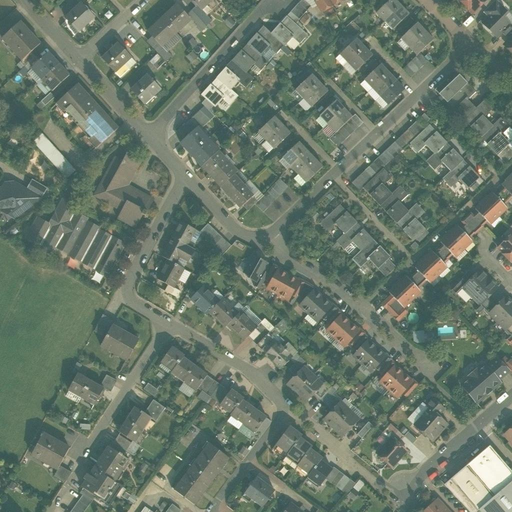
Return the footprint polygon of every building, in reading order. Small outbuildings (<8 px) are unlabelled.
[(211,0),(191,0),(197,6),(201,10),(211,0)] [(303,0),(301,0),(290,12),(299,20),(311,7),(303,0)] [(333,6),(328,0),(314,0),(317,5),(322,13),(322,12),(333,6)] [(395,0),(390,0),(376,14),(384,22),(401,6),(395,0)] [(469,0),(464,5),(468,10),(469,9),(473,14),(483,4),(487,0),(469,0)] [(487,0),(483,4),(487,9),(495,0),(487,0)] [(495,0),(487,9),(483,13),(489,18),(500,7),(501,7),(502,6),(496,0),(495,0)] [(66,4),(60,10),(65,14),(70,8),(66,4)] [(81,4),(65,19),(76,31),(93,16),(81,4)] [(186,15),(177,5),(162,19),(176,33),(190,20),(186,15)] [(322,13),(317,5),(312,7),(308,12),(318,21),(325,17),(322,12),(322,13)] [(201,10),(197,6),(192,11),(200,20),(204,24),(209,18),(201,10)] [(401,6),(384,22),(392,30),(409,15),(401,6)] [(489,18),(483,24),(496,37),(501,32),(509,24),(503,17),(507,13),(501,7),(500,7),(489,18)] [(200,20),(192,11),(186,15),(190,20),(195,25),(200,20)] [(299,20),(290,12),(286,17),(295,24),(299,20)] [(286,17),(271,34),(272,34),(272,35),(283,45),(283,46),(284,46),(292,38),(299,44),(307,36),(295,24),(286,17)] [(162,19),(147,32),(157,43),(161,47),(176,33),(162,19)] [(40,44),(19,22),(2,39),(9,46),(8,47),(15,54),(16,54),(22,61),(31,53),(40,44)] [(417,23),(400,39),(409,48),(425,32),(417,23)] [(511,26),(509,24),(501,32),(505,36),(509,32),(511,29),(511,26)] [(264,28),(258,35),(256,34),(247,44),(248,45),(249,45),(261,56),(269,47),(276,54),(283,46),(283,45),(272,35),(272,34),(271,34),(263,26),(262,27),(264,28)] [(425,32),(409,48),(417,56),(419,53),(433,40),(425,32)] [(356,39),(340,55),(348,63),(364,47),(356,39)] [(161,47),(157,43),(152,48),(165,62),(171,57),(166,52),(161,47)] [(130,57),(118,44),(102,59),(114,72),(115,72),(114,71),(122,63),(129,57),(130,58),(130,57)] [(247,44),(232,61),(233,62),(246,73),(253,65),(260,71),(268,62),(261,56),(249,45),(248,45),(247,44)] [(364,47),(348,63),(356,72),(372,56),(364,47)] [(31,53),(22,61),(20,62),(24,67),(35,57),(31,53)] [(417,56),(407,65),(415,74),(427,62),(419,53),(417,56)] [(39,62),(31,69),(32,70),(42,80),(58,64),(48,54),(39,62)] [(157,54),(149,62),(153,66),(161,58),(157,54)] [(35,57),(24,67),(29,72),(32,70),(31,69),(39,62),(35,57)] [(161,58),(153,66),(157,70),(165,62),(161,58)] [(232,61),(216,78),(218,79),(230,90),(231,90),(238,82),(245,88),(253,79),(246,73),(233,62),(232,61)] [(122,63),(114,71),(115,72),(120,78),(129,70),(122,63)] [(58,64),(42,80),(52,91),(69,76),(58,64)] [(381,65),(364,80),(372,89),(389,73),(381,65)] [(415,74),(407,65),(402,70),(410,78),(415,74)] [(320,83),(312,75),(312,74),(312,72),(312,71),(310,71),(309,72),(308,71),(298,80),(298,82),(301,85),(295,91),(303,99),(320,83)] [(389,73),(372,89),(380,97),(396,81),(389,73)] [(450,84),(439,94),(447,103),(467,84),(459,75),(450,84)] [(147,76),(131,91),(143,103),(159,88),(147,76)] [(230,90),(218,79),(216,78),(201,95),(205,99),(215,108),(215,107),(223,99),(230,105),(238,96),(231,90),(230,90)] [(445,80),(435,90),(439,94),(450,84),(445,80)] [(396,81),(380,97),(388,105),(404,90),(396,81)] [(320,83),(303,99),(311,108),(328,92),(320,83)] [(467,84),(447,103),(464,121),(465,120),(465,119),(476,109),(467,100),(476,92),(467,84)] [(77,85),(57,103),(64,112),(66,110),(79,124),(97,107),(77,85)] [(50,93),(41,102),(45,106),(54,98),(50,93)] [(215,108),(205,99),(201,104),(204,107),(211,113),(216,108),(215,107),(215,108)] [(336,100),(319,116),(327,125),(344,109),(336,100)] [(484,101),(476,109),(465,119),(465,120),(464,121),(481,138),(482,137),(493,126),(492,126),(484,117),(492,110),(484,101)] [(97,107),(79,124),(92,138),(90,139),(97,148),(118,129),(97,107)] [(211,113),(204,107),(200,111),(210,121),(215,116),(211,113)] [(344,109),(327,125),(335,133),(352,117),(344,109)] [(210,121),(200,111),(195,115),(206,125),(210,121)] [(429,120),(424,114),(420,118),(426,124),(429,120)] [(206,125),(195,115),(191,119),(199,127),(201,129),(206,125)] [(335,133),(329,139),(337,148),(363,123),(355,115),(352,117),(335,133)] [(274,117),(258,133),(266,141),(282,125),(274,117)] [(509,144),(500,135),(502,133),(509,127),(500,118),(492,126),(493,126),(482,137),(481,138),(505,164),(511,157),(511,150),(507,146),(509,144)] [(199,127),(191,119),(186,123),(194,131),(197,128),(199,127)] [(416,122),(352,183),(360,191),(383,169),(409,145),(424,130),(416,122)] [(194,131),(186,123),(178,131),(185,139),(194,131)] [(282,125),(266,141),(274,150),(290,134),(282,125)] [(424,130),(409,145),(417,153),(425,145),(434,154),(445,144),(447,143),(430,125),(424,130)] [(511,140),(511,130),(509,127),(502,133),(510,142),(511,140)] [(197,128),(194,131),(185,139),(180,143),(202,167),(201,167),(218,152),(219,151),(197,128)] [(58,152),(42,134),(33,142),(49,161),(58,152)] [(120,137),(114,142),(117,145),(122,140),(120,137)] [(299,142),(282,158),(290,167),(307,151),(299,142)] [(445,144),(434,154),(426,162),(434,171),(442,163),(450,171),(451,172),(462,161),(463,160),(447,143),(445,144)] [(307,151),(290,167),(298,175),(314,159),(307,151)] [(75,171),(58,152),(49,161),(66,179),(75,171)] [(238,172),(218,152),(201,167),(220,187),(220,188),(234,175),(238,172)] [(117,160),(109,173),(106,172),(93,196),(121,212),(117,219),(135,229),(142,215),(145,217),(152,203),(124,187),(133,171),(136,173),(142,162),(128,155),(129,154),(127,153),(122,162),(117,160)] [(314,159),(298,175),(306,183),(322,167),(314,159)] [(462,161),(451,172),(450,171),(442,179),(450,188),(458,180),(467,189),(480,178),(463,160),(462,161)] [(383,169),(363,189),(380,207),(381,205),(392,195),(391,194),(383,186),(391,178),(383,169)] [(511,174),(507,180),(508,181),(502,186),(511,196),(511,174)] [(234,175),(221,188),(230,198),(243,186),(234,175)] [(47,188),(32,179),(26,190),(40,199),(42,197),(47,188)] [(288,187),(279,179),(275,183),(283,191),(288,187)] [(16,184),(11,185),(10,183),(5,184),(5,185),(4,185),(0,191),(0,207),(17,217),(40,199),(26,190),(16,184)] [(275,183),(255,205),(263,213),(283,191),(275,183)] [(243,186),(230,198),(240,209),(243,206),(253,196),(252,195),(251,197),(246,192),(248,191),(243,186)] [(504,188),(495,196),(493,193),(484,202),(498,216),(506,208),(504,205),(511,197),(511,196),(502,186),(504,188)] [(400,187),(391,194),(392,195),(381,205),(380,207),(396,224),(398,223),(397,222),(408,212),(400,203),(408,195),(400,187)] [(253,196),(243,206),(248,211),(257,201),(253,196)] [(77,208),(63,200),(49,225),(48,227),(57,232),(65,219),(68,221),(73,212),(74,212),(77,208)] [(484,202),(475,210),(478,212),(473,216),(482,226),(487,222),(489,224),(498,216),(484,202)] [(416,204),(408,212),(397,222),(398,223),(396,224),(413,241),(425,230),(416,220),(424,213),(416,204)] [(357,223),(340,205),(319,224),(327,233),(336,225),(344,234),(355,224),(356,224),(357,223)] [(100,229),(85,221),(87,219),(74,212),(73,212),(68,221),(65,219),(57,232),(61,234),(54,247),(57,248),(68,254),(68,255),(107,276),(113,266),(115,266),(120,257),(118,256),(124,245),(99,231),(100,229)] [(473,216),(470,213),(466,218),(478,231),(483,227),(473,216)] [(26,239),(54,254),(57,248),(54,247),(61,234),(57,232),(48,227),(49,225),(37,218),(26,239)] [(478,231),(466,218),(462,222),(464,225),(473,234),(474,235),(478,231)] [(195,230),(181,222),(172,238),(187,246),(195,230)] [(373,240),(357,223),(356,224),(355,224),(344,234),(336,242),(344,250),(352,242),(361,251),(372,241),(373,240)] [(212,229),(207,224),(199,233),(204,238),(212,229)] [(464,225),(460,229),(458,226),(449,235),(463,249),(472,241),(469,238),(473,234),(464,225)] [(511,225),(503,235),(507,239),(511,233),(511,225)] [(212,229),(204,238),(209,242),(217,234),(212,229)] [(511,233),(507,239),(498,248),(502,253),(501,253),(506,258),(511,251),(511,233)] [(217,234),(209,242),(214,247),(222,238),(217,234)] [(449,235),(440,243),(443,245),(438,250),(439,250),(447,259),(452,255),(454,257),(463,249),(449,235)] [(187,246),(172,238),(162,257),(168,260),(174,264),(179,256),(188,261),(194,250),(187,246)] [(222,238),(214,247),(211,250),(215,254),(216,254),(227,242),(222,238)] [(390,258),(373,240),(372,241),(361,251),(352,259),(360,268),(369,260),(378,269),(388,260),(390,258)] [(227,242),(216,254),(220,258),(231,246),(227,242)] [(439,250),(435,254),(432,252),(424,260),(437,275),(446,266),(444,264),(448,260),(447,259),(439,250)] [(267,263),(253,256),(250,261),(249,260),(247,265),(248,265),(244,273),(249,277),(248,278),(256,282),(256,283),(263,271),(267,263)] [(174,264),(168,260),(157,280),(168,286),(173,288),(174,288),(184,269),(174,264)] [(395,267),(388,260),(378,269),(385,277),(395,267)] [(437,275),(424,260),(415,268),(417,271),(413,275),(422,285),(426,280),(429,283),(437,275)] [(268,274),(264,280),(269,283),(277,269),(279,271),(280,269),(273,265),(268,274)] [(279,271),(277,269),(269,283),(267,289),(272,292),(272,291),(277,294),(277,295),(288,275),(279,271)] [(263,271),(256,283),(256,282),(253,286),(259,289),(264,280),(268,274),(263,271)] [(467,283),(462,288),(463,288),(472,297),(488,280),(479,271),(467,283)] [(297,280),(288,275),(277,295),(278,295),(278,294),(283,297),(283,298),(288,301),(291,295),(299,281),(297,280)] [(413,275),(409,279),(406,277),(398,285),(411,299),(420,291),(418,289),(422,285),(413,275)] [(462,277),(450,290),(455,296),(463,288),(462,288),(467,283),(462,277)] [(299,281),(291,295),(296,298),(297,297),(305,283),(298,278),(297,280),(299,281)] [(488,280),(472,297),(480,305),(487,298),(497,288),(488,280)] [(305,283),(297,297),(303,301),(314,290),(315,291),(317,290),(315,288),(305,282),(305,283)] [(411,299),(398,285),(389,293),(391,295),(395,300),(399,304),(403,308),(411,299)] [(180,291),(174,288),(173,288),(168,286),(165,291),(177,298),(180,291)] [(196,294),(190,300),(191,301),(199,308),(200,307),(206,313),(205,314),(206,315),(209,312),(219,302),(203,287),(196,294)] [(190,288),(183,301),(188,304),(191,301),(190,300),(196,294),(190,288)] [(315,291),(314,290),(303,301),(299,306),(303,310),(304,309),(308,313),(307,314),(308,314),(323,298),(315,291)] [(391,295),(381,305),(385,309),(395,300),(391,295)] [(496,306),(489,314),(497,322),(511,307),(511,303),(505,297),(496,306)] [(323,298),(308,314),(309,315),(309,314),(313,318),(317,323),(321,318),(332,306),(330,304),(323,298)] [(492,302),(487,298),(480,305),(474,310),(479,315),(483,311),(492,302)] [(219,302),(209,312),(225,328),(226,326),(238,314),(222,299),(219,302)] [(395,300),(385,309),(386,309),(390,313),(399,304),(395,300)] [(492,302),(483,311),(487,315),(489,314),(496,306),(492,302)] [(332,306),(321,318),(326,322),(338,309),(331,303),(330,304),(332,306)] [(399,304),(390,313),(394,317),(403,308),(399,304)] [(511,307),(497,322),(506,330),(511,324),(511,307)] [(403,308),(394,317),(393,317),(398,322),(407,313),(403,308)] [(326,322),(325,322),(330,326),(341,314),(343,316),(344,315),(338,309),(326,322)] [(256,327),(240,312),(238,314),(226,326),(231,330),(232,329),(244,341),(248,337),(257,328),(256,327)] [(330,326),(326,331),(330,335),(331,334),(335,338),(334,339),(335,339),(350,323),(343,316),(341,314),(330,326)] [(112,320),(102,315),(97,325),(106,331),(112,320)] [(273,328),(264,319),(256,327),(257,328),(248,337),(256,345),(270,332),(273,328)] [(350,323),(335,339),(336,340),(336,339),(340,343),(344,348),(348,343),(359,331),(357,329),(350,323)] [(139,340),(112,326),(100,347),(112,353),(127,361),(139,340)] [(273,328),(270,332),(275,337),(280,331),(275,326),(273,328)] [(359,331),(348,343),(353,347),(364,334),(365,334),(359,328),(357,329),(359,331)] [(423,334),(423,331),(416,332),(417,343),(424,343),(424,339),(426,339),(426,334),(423,334)] [(270,332),(256,345),(261,350),(267,345),(272,339),(275,337),(270,332)] [(353,347),(352,348),(356,352),(367,340),(369,342),(371,340),(364,334),(353,347)] [(272,339),(267,345),(271,348),(276,342),(272,339)] [(356,352),(352,356),(362,365),(376,348),(369,342),(367,340),(356,352)] [(271,348),(265,354),(280,369),(296,353),(286,344),(282,348),(276,342),(271,348)] [(177,351),(172,348),(173,348),(172,347),(160,363),(161,364),(162,362),(173,369),(171,373),(183,357),(184,356),(183,355),(178,352),(177,351)] [(376,348),(362,365),(371,373),(375,369),(386,357),(384,355),(376,348)] [(386,357),(375,369),(379,373),(391,360),(392,359),(385,353),(384,355),(386,357)] [(188,361),(183,357),(171,373),(172,374),(173,372),(184,380),(183,382),(195,366),(194,366),(189,362),(188,361)] [(511,361),(510,360),(509,362),(505,357),(500,362),(509,371),(511,373),(511,361)] [(300,358),(288,370),(295,376),(303,367),(303,368),(304,367),(301,365),(304,362),(300,358)] [(500,362),(496,358),(487,367),(498,380),(509,371),(500,362)] [(379,373),(383,377),(394,365),(394,366),(396,364),(391,360),(379,373)] [(394,366),(394,365),(383,377),(379,382),(388,390),(403,374),(394,366)] [(485,365),(478,371),(477,369),(467,377),(471,380),(462,387),(476,403),(487,394),(487,395),(492,391),(491,391),(500,383),(498,380),(487,367),(485,365)] [(200,370),(195,367),(196,367),(195,366),(183,382),(184,382),(185,381),(197,389),(207,375),(206,374),(201,371),(201,370),(200,370)] [(295,376),(287,384),(296,393),(312,376),(303,368),(303,367),(295,376)] [(91,381),(77,374),(68,391),(69,392),(70,390),(81,396),(80,398),(81,398),(91,381)] [(403,374),(388,390),(398,398),(402,394),(412,382),(411,380),(403,374)] [(117,381),(106,375),(103,380),(114,386),(117,381)] [(207,375),(197,389),(204,394),(214,381),(207,375)] [(312,376),(296,393),(305,402),(321,385),(312,376)] [(412,382),(402,394),(406,398),(418,385),(412,379),(411,380),(412,382)] [(114,386),(103,380),(100,387),(104,389),(110,392),(114,386)] [(91,381),(81,398),(82,399),(83,397),(94,403),(93,405),(94,406),(104,389),(100,387),(91,381)] [(214,381),(204,394),(210,397),(219,384),(214,381)] [(159,391),(148,383),(143,389),(154,397),(159,391)] [(327,383),(315,395),(320,400),(331,388),(332,388),(327,383)] [(219,384),(210,397),(215,401),(224,388),(219,384)] [(224,388),(215,401),(220,405),(229,392),(224,388)] [(331,388),(320,400),(329,408),(337,399),(333,395),(336,392),(331,388)] [(236,394),(232,390),(231,389),(229,392),(220,405),(219,405),(220,406),(221,404),(232,412),(230,415),(230,416),(242,400),(243,398),(242,398),(237,394),(238,394),(237,394),(236,394)] [(340,402),(324,419),(333,428),(349,411),(353,407),(345,399),(340,403),(340,402)] [(164,408),(153,400),(149,406),(161,414),(164,408)] [(247,404),(242,400),(230,416),(231,416),(232,415),(243,422),(242,424),(243,424),(254,409),(253,408),(248,405),(249,405),(248,404),(247,404)] [(444,409),(433,400),(426,407),(429,409),(429,408),(437,416),(444,409)] [(161,414),(149,406),(144,414),(149,417),(155,422),(161,414)] [(144,414),(134,407),(126,420),(140,429),(141,429),(149,417),(144,414)] [(437,416),(429,408),(429,409),(421,418),(438,434),(447,424),(437,416)] [(259,413),(255,409),(254,409),(243,424),(243,425),(244,423),(255,431),(254,432),(255,433),(256,431),(266,418),(266,417),(265,417),(260,413),(259,412),(259,413)] [(349,411),(333,428),(342,437),(358,420),(349,411)] [(266,418),(256,431),(262,435),(271,422),(266,418)] [(438,434),(421,418),(414,425),(431,441),(438,434)] [(140,429),(126,420),(118,432),(132,442),(140,429)] [(368,422),(357,434),(361,438),(372,426),(368,422)] [(403,436),(390,424),(382,433),(389,440),(391,438),(397,443),(404,436),(403,436)] [(511,426),(503,435),(511,444),(511,426)] [(301,436),(289,427),(277,443),(288,452),(287,454),(301,436)] [(262,435),(256,431),(255,433),(254,432),(251,436),(257,440),(262,435)] [(416,440),(407,432),(403,436),(404,436),(412,444),(416,440)] [(69,448),(43,434),(31,455),(57,470),(59,466),(69,448)] [(131,443),(118,435),(113,443),(124,450),(126,451),(131,443)] [(301,436),(287,454),(298,463),(297,465),(297,466),(311,447),(300,439),(302,436),(301,436)] [(389,440),(383,447),(380,447),(376,452),(376,454),(379,456),(383,456),(385,458),(385,462),(391,467),(406,451),(397,443),(391,438),(389,440)] [(209,444),(192,467),(186,462),(186,463),(211,482),(212,481),(211,481),(228,459),(228,458),(206,442),(209,444)] [(124,450),(113,443),(110,448),(122,455),(121,454),(124,450)] [(511,473),(489,446),(466,466),(493,497),(501,491),(511,481),(511,473)] [(110,448),(108,447),(94,469),(114,482),(114,481),(128,460),(122,455),(110,448)] [(321,458),(310,450),(312,448),(311,447),(297,466),(309,474),(307,476),(307,477),(321,458)] [(332,470),(320,461),(322,459),(321,458),(307,477),(320,486),(325,479),(332,470)] [(211,482),(186,463),(185,463),(191,468),(175,490),(172,488),(172,489),(194,505),(194,504),(210,482),(211,482)] [(57,470),(54,476),(60,480),(65,469),(59,466),(57,470)] [(493,497),(466,466),(445,484),(468,511),(475,511),(477,511),(487,502),(493,497)] [(332,470),(325,479),(330,482),(338,471),(333,467),(332,470)] [(65,469),(60,480),(65,483),(72,473),(65,469)] [(114,482),(94,469),(89,476),(87,474),(84,479),(86,481),(81,488),(83,488),(95,497),(105,503),(111,494),(115,497),(122,486),(114,481),(114,482)] [(338,471),(330,482),(335,486),(344,475),(338,471)] [(344,475),(335,486),(341,490),(349,479),(344,475)] [(274,491),(256,478),(244,494),(262,507),(274,491)] [(349,479),(341,490),(346,494),(355,484),(349,479)] [(511,481),(501,491),(507,498),(511,493),(511,481)] [(95,497),(83,488),(79,494),(82,496),(91,502),(92,502),(95,497)] [(493,497),(487,502),(493,510),(507,498),(501,491),(493,497)] [(487,502),(477,511),(511,511),(511,493),(507,498),(493,510),(487,502)] [(82,496),(70,511),(84,511),(91,502),(82,496)] [(448,511),(436,499),(422,511),(448,511)] [(184,506),(175,500),(172,504),(181,511),(184,506)] [(302,511),(291,503),(284,511),(302,511)]
